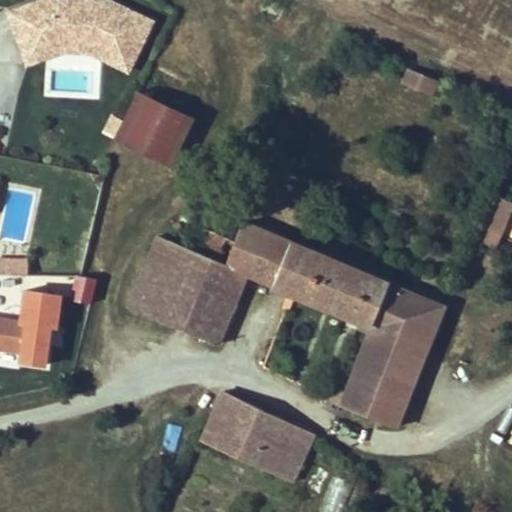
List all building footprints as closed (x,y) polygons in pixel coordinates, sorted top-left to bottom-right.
[(31,0),(9,8),(22,59),(58,47),(85,49),(126,66),(145,17),(108,0),(31,0)] [(448,90),(450,86),(409,68),(403,82),(431,94),(435,85),(448,90)] [(171,165),(193,119),(138,93),(116,138),(171,165)] [(495,246),(511,208),(511,204),(495,197),(477,238),(495,246)] [(128,307),(218,344),(247,273),(370,324),(427,347),(443,306),(244,223),(236,241),(226,237),(217,258),(227,262),(226,264),(158,235),(128,307)] [(197,250),(211,255),(220,234),(206,229),(197,250)] [(211,255),(217,258),(226,237),(220,234),(211,255)] [(0,276),(28,276),(28,256),(0,257),(0,276)] [(27,322),(0,318),(0,350),(22,354),(27,322)] [(340,405),(396,428),(427,347),(370,324),(343,396),(340,405)] [(202,439),(265,469),(287,420),(224,391),(202,439)] [(324,405),(330,409),(334,402),(340,405),(343,396),(332,392),(331,392),(330,395),(329,399),(328,399),(327,398),(324,405)] [(265,469),(292,482),(315,433),(287,420),(265,469)]
